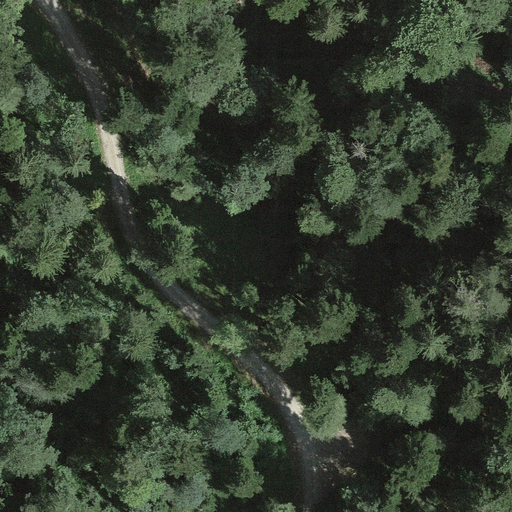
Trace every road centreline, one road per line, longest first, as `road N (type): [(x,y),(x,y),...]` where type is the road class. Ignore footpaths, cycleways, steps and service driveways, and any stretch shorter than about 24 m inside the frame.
road 1 (track): [(310,511),(305,440),(274,380),(187,303),(129,231),(104,108),(46,0)]
road 2 (track): [(113,0),(192,94),(226,123),(251,130),(405,82),(457,81),(511,94)]
